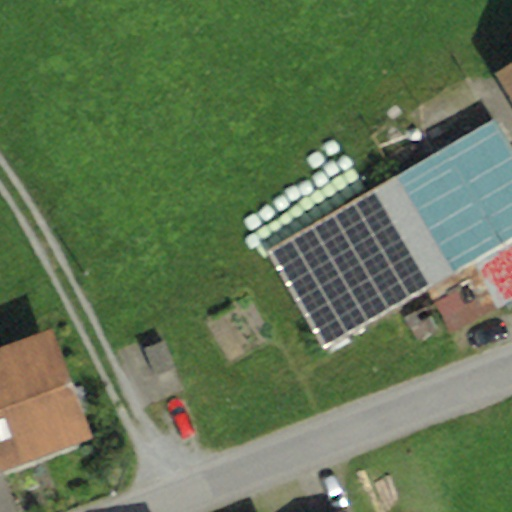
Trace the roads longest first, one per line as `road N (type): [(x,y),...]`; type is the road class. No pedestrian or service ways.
road 1 (residential): [(139,511),(511,372)]
road 2 (track): [(0,173),(62,264),(173,499)]
